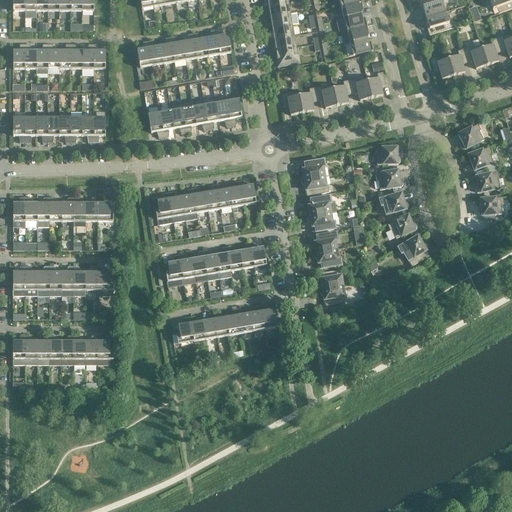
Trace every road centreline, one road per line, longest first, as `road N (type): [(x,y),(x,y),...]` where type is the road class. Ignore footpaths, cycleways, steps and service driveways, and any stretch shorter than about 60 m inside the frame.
road 1 (residential): [(268,149),(135,165),(0,169)]
road 2 (residential): [(419,126),(446,150),(463,234),(452,241),(433,234),(414,172),(416,143)]
road 3 (residential): [(300,342),(268,149)]
road 4 (residential): [(268,149),(243,0)]
road 5 (residential): [(405,120),(268,149)]
road 6 (residential): [(405,120),(377,0)]
